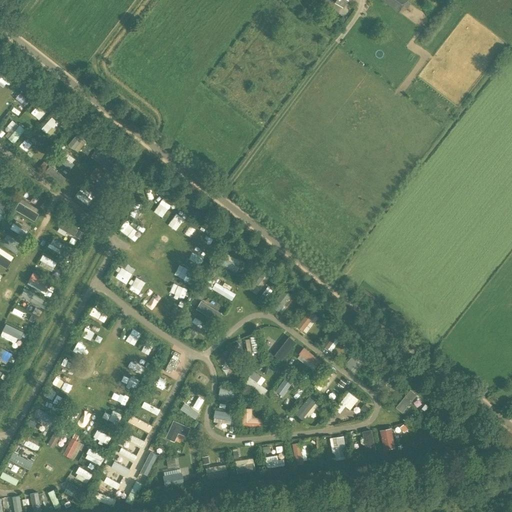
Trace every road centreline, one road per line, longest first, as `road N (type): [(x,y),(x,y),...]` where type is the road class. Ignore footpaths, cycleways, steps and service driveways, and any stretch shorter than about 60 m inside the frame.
road 1 (unclassified): [(511,424),(0,25)]
road 2 (unclassified): [(250,511),(511,463)]
